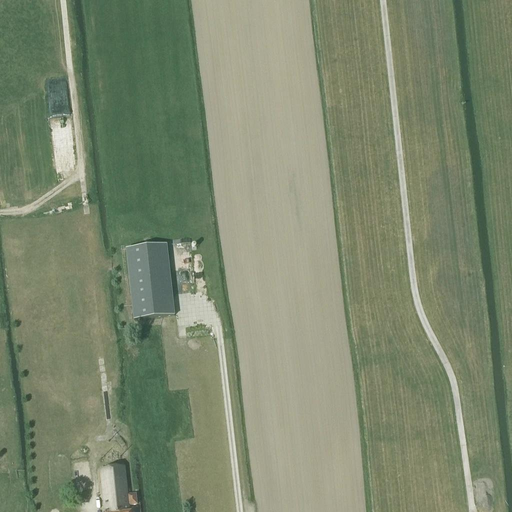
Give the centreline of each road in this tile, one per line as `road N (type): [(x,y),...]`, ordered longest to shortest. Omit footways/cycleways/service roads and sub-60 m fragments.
road 1 (track): [(99,511),(90,444),(111,436),(62,0)]
road 2 (track): [(385,0),(416,263),(459,379),(474,511)]
road 3 (track): [(240,511),(218,321)]
